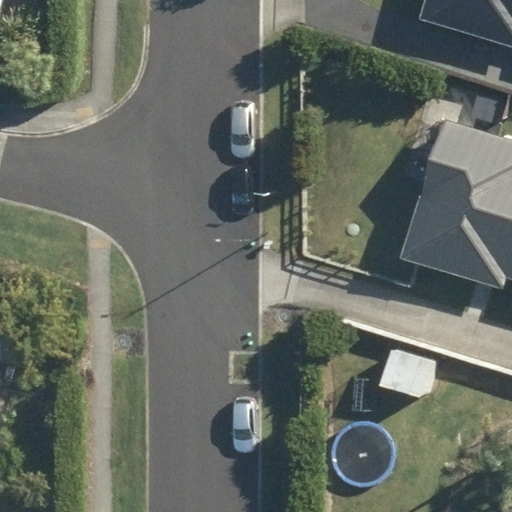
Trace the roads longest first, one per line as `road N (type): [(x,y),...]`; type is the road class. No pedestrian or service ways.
road 1 (residential): [(206,206),(199,511)]
road 2 (residential): [(206,206),(0,151)]
road 3 (residential): [(201,0),(206,206)]
